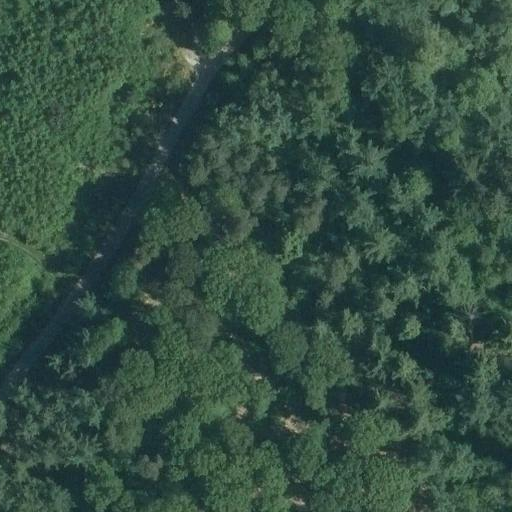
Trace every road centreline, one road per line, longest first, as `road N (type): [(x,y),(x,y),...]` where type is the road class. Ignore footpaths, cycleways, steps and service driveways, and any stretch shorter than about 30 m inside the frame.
road 1 (track): [(277,0),(207,75),(112,243),(0,403)]
road 2 (track): [(511,309),(338,115),(292,105),(189,105)]
road 3 (track): [(511,97),(455,52),(411,0)]
